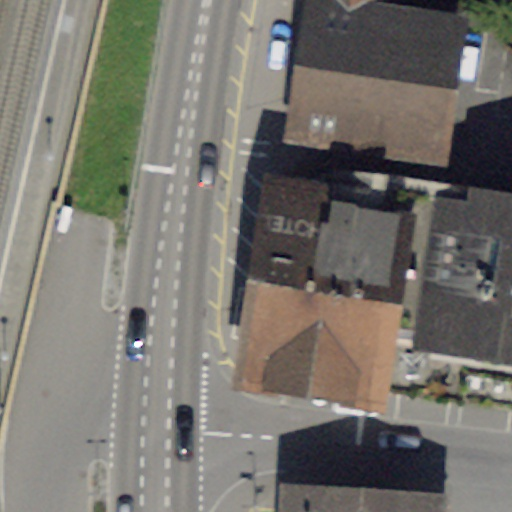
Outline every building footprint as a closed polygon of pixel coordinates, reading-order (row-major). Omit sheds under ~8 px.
[(317,0),(298,128),(436,150),(455,31),(381,20),(383,0),(317,0)] [(460,281),(475,189),(377,174),(370,215),(362,265),(460,281)] [(511,289),(511,195),(475,189),(460,281),(511,289)] [(374,360),(446,371),(460,281),(362,265),(370,215),(280,202),(253,371),(369,389),(374,360)] [(446,371),(511,381),(511,289),(460,281),(446,371)]
